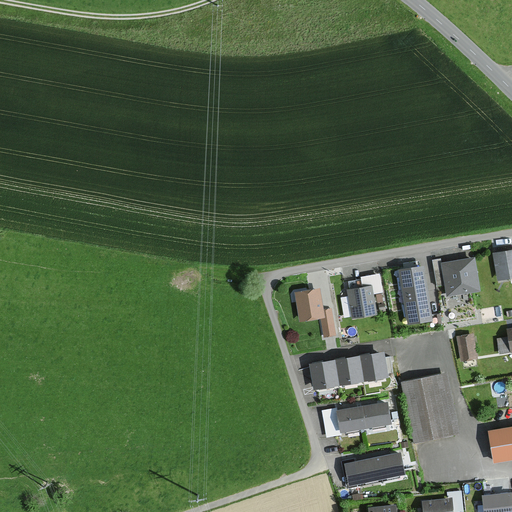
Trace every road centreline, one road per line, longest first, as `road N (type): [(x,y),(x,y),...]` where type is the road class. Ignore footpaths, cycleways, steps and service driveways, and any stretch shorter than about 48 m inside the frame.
road 1 (residential): [(511,233),(278,273),(272,293),(324,467)]
road 2 (track): [(228,0),(189,22),(138,28),(84,27),(0,5)]
road 3 (track): [(193,511),(324,467)]
road 4 (tertiary): [(511,88),(413,0)]
